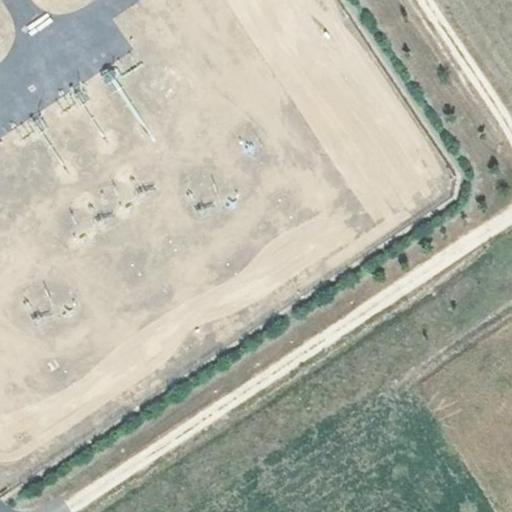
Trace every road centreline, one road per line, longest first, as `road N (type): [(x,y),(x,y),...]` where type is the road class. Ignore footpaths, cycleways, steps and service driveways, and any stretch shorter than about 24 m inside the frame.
road 1 (track): [(511,219),(63,511)]
road 2 (track): [(511,138),(423,0)]
